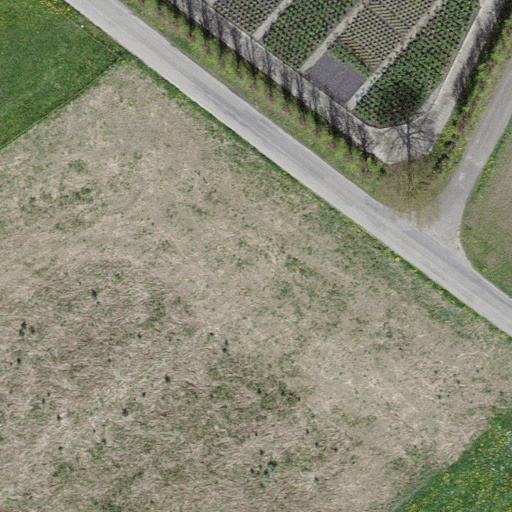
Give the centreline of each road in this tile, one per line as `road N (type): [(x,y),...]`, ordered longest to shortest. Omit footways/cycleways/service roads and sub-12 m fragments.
road 1 (residential): [(89,0),(428,256)]
road 2 (residential): [(428,256),(511,86)]
